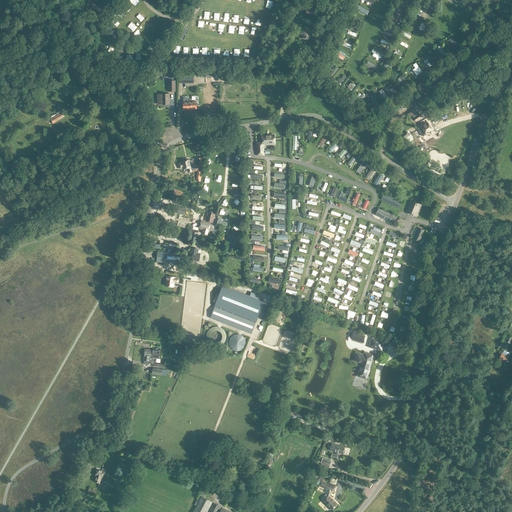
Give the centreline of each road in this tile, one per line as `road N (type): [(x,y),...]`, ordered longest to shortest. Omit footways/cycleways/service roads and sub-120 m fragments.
road 1 (unclassified): [(3,511),(16,473),(114,416),(151,198),(176,140),(313,115),(455,204)]
road 2 (tertiary): [(359,511),(407,442),(421,317),(455,204)]
road 3 (track): [(169,145),(32,0)]
road 4 (unknown): [(141,265),(264,296),(246,353)]
road 5 (track): [(254,511),(120,438),(114,416)]
road 6 (tertiary): [(455,204),(511,66)]
road 7 (unknown): [(0,250),(29,237),(141,265)]
road 8 (track): [(341,0),(280,119)]
